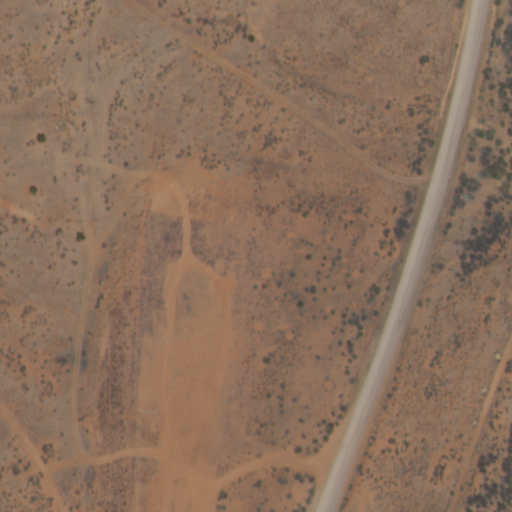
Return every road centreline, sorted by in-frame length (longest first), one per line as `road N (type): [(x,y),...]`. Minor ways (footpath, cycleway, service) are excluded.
road 1 (residential): [(320,511),(432,194),(474,0)]
road 2 (track): [(442,511),(511,338)]
road 3 (track): [(0,409),(61,511)]
